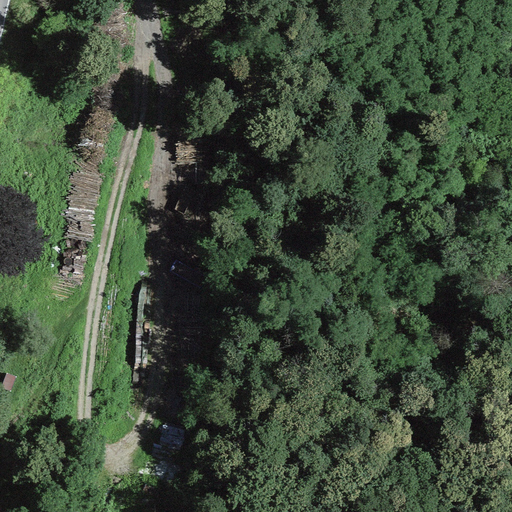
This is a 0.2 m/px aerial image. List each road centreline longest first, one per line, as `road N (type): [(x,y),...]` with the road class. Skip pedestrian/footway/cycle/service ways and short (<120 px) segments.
road 1 (track): [(142,0),(138,101),(84,337),(79,511)]
road 2 (track): [(145,19),(161,82),(163,159),(146,384),(128,448),(107,470),(78,482)]
